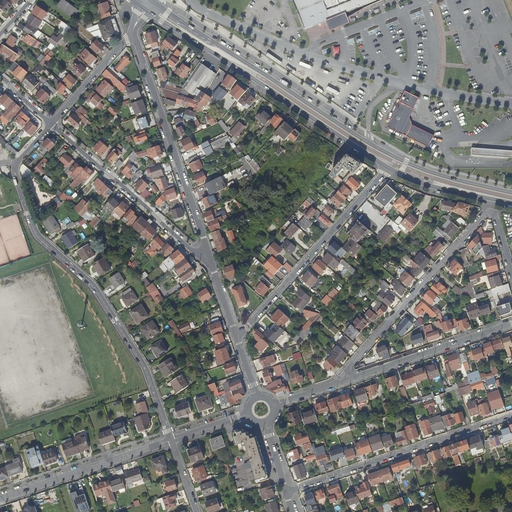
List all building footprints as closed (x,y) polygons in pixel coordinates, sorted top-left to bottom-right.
[(1,2),(0,0),(0,7),(6,13),(11,6),(4,0),(3,2),(1,1),(1,2)] [(78,10),(63,0),(60,0),(56,6),(73,18),(78,10)] [(290,0),(303,31),(327,21),(378,0),(290,0)] [(378,0),(327,21),(329,26),(392,0),(378,0)] [(98,5),(102,19),(110,16),(105,2),(98,5)] [(45,13),(36,7),(32,13),(40,18),(43,13),(44,14),(45,13)] [(37,20),(31,15),(26,22),(34,27),(36,24),(35,23),(37,20)] [(83,26),(86,25),(83,15),(81,16),(77,21),(83,26)] [(114,19),(99,24),(105,42),(113,40),(118,35),(118,31),(114,19)] [(36,30),(27,24),(23,30),(29,34),(29,33),(33,35),(36,30)] [(154,32),(145,35),(148,44),(158,41),(154,32)] [(35,39),(28,35),(24,40),(32,45),(35,39)] [(10,36),(5,43),(12,48),(15,44),(13,43),(15,40),(10,36)] [(174,42),(167,37),(163,43),(168,47),(170,45),(171,46),(174,42)] [(96,40),(94,43),(90,47),(98,54),(104,47),(96,40)] [(4,43),(2,45),(17,55),(19,52),(16,50),(12,48),(5,43),(4,43)] [(17,55),(2,45),(0,48),(0,53),(1,54),(9,59),(13,61),(17,55)] [(48,54),(51,51),(52,50),(45,46),(44,48),(47,50),(44,53),(42,52),(41,53),(46,57),(48,54)] [(96,58),(86,49),(79,56),(90,65),(96,58)] [(176,49),(167,62),(173,67),(178,61),(175,59),(180,52),(176,49)] [(41,53),(40,53),(36,57),(37,59),(40,63),(45,57),(46,57),(41,53)] [(126,55),(123,58),(121,61),(115,67),(119,71),(125,65),(126,65),(130,61),(128,59),(129,58),(126,55)] [(157,55),(149,58),(151,61),(152,60),(155,67),(162,64),(161,59),(159,59),(158,56),(157,56),(157,55)] [(40,63),(43,66),(48,60),(45,57),(40,63)] [(14,62),(8,69),(21,80),(27,73),(14,62)] [(200,101),(204,95),(197,90),(200,85),(205,89),(215,74),(199,62),(182,87),(193,95),(194,94),(197,96),(195,98),(194,99),(197,100),(200,101)] [(86,69),(80,64),(79,66),(76,63),(73,67),(75,69),(74,71),(80,76),(86,69)] [(190,68),(183,63),(176,73),(183,78),(190,68)] [(164,68),(157,70),(160,81),(168,78),(164,68)] [(102,74),(106,78),(117,88),(123,93),(123,91),(124,90),(125,86),(106,69),(102,74)] [(38,83),(30,75),(23,83),(31,91),(38,83)] [(76,81),(69,75),(63,82),(70,88),(76,81)] [(228,93),(236,80),(228,75),(220,88),(228,93)] [(113,88),(104,80),(96,90),(104,97),(113,88)] [(46,82),(45,83),(49,86),(48,87),(55,94),(57,91),(46,82)] [(137,86),(136,82),(128,85),(128,88),(127,89),(131,99),(141,96),(138,85),(137,86)] [(67,88),(62,84),(57,90),(61,94),(67,88)] [(178,95),(179,93),(179,92),(164,88),(165,84),(160,86),(165,99),(176,102),(178,95)] [(180,88),(165,84),(164,88),(179,92),(180,88)] [(237,102),(245,92),(237,86),(230,94),(237,100),(236,101),(237,102)] [(50,96),(42,89),(36,97),(44,104),(50,96)] [(99,97),(93,91),(87,97),(88,98),(86,100),(89,103),(89,104),(94,108),(96,106),(100,110),(104,105),(100,102),(102,100),(99,97)] [(420,97),(405,91),(389,127),(430,146),(435,135),(411,123),(409,119),(420,97)] [(254,99),(247,93),(245,96),(243,96),(241,99),(248,105),(254,99)] [(12,102),(5,95),(0,100),(0,102),(7,108),(12,102)] [(194,99),(191,99),(178,95),(176,102),(187,106),(188,105),(193,106),(193,107),(194,108),(197,100),(194,99)] [(194,108),(194,110),(200,111),(203,107),(205,108),(211,99),(204,95),(201,101),(200,101),(197,100),(194,108)] [(146,111),(142,100),(132,103),(136,114),(146,111)] [(0,116),(0,119),(6,124),(20,108),(13,102),(3,114),(0,116)] [(80,106),(77,110),(80,113),(84,117),(87,112),(80,106)] [(108,109),(115,116),(117,113),(110,107),(108,109)] [(264,126),(272,117),(263,109),(255,118),(264,126)] [(80,113),(77,110),(68,120),(75,127),(81,121),(84,124),(87,120),(84,117),(80,113)] [(197,120),(198,119),(195,117),(195,116),(197,112),(193,111),(188,110),(186,111),(185,114),(186,114),(185,119),(192,122),(197,120)] [(21,112),(14,120),(16,120),(14,122),(18,125),(19,124),(23,127),(29,119),(21,112)] [(212,126),(218,123),(215,118),(214,116),(213,117),(211,114),(207,116),(209,120),(207,120),(209,123),(210,122),(212,126)] [(264,126),(258,133),(261,135),(270,124),(275,129),(282,121),(274,115),(272,117),(264,126)] [(146,117),(137,120),(141,129),(149,126),(146,117)] [(200,127),(197,120),(192,122),(191,123),(194,130),(200,127)] [(226,133),(228,130),(221,120),(219,123),(226,132),(226,133)] [(233,129),(236,131),(241,124),(238,121),(233,129)] [(36,128),(30,122),(24,129),(30,135),(36,128)] [(283,123),(273,135),(276,138),(278,136),(284,141),(287,138),(293,131),(283,123)] [(234,137),(231,140),(233,142),(240,134),(239,134),(245,126),(244,125),(241,124),(236,131),(233,129),(229,133),(234,137)] [(182,127),(176,130),(179,137),(185,134),(182,127)] [(299,135),(293,130),(293,131),(287,138),(292,143),(299,135)] [(138,137),(137,133),(125,137),(128,142),(132,141),(133,144),(139,142),(139,144),(141,143),(141,141),(147,139),(145,134),(138,137)] [(190,138),(182,142),(186,152),(196,147),(193,141),(192,142),(190,138)] [(213,153),(227,146),(223,138),(209,145),(213,153)] [(4,142),(3,141),(2,141),(0,139),(0,143),(5,148),(7,147),(8,145),(4,142)] [(55,144),(48,139),(42,145),(49,151),(55,144)] [(107,148),(100,141),(93,148),(101,155),(107,148)] [(144,153),(146,153),(146,152),(151,151),(152,153),(149,155),(151,161),(157,159),(157,157),(162,155),(159,145),(158,146),(148,149),(136,153),(138,156),(139,157),(145,155),(144,153)] [(16,155),(7,147),(5,148),(15,157),(16,155)] [(121,152),(118,150),(115,148),(106,158),(112,163),(121,152)] [(511,151),(472,148),(471,155),(511,157),(511,151)] [(133,150),(127,157),(133,162),(138,156),(136,153),(133,150)] [(75,161),(73,159),(72,159),(71,161),(67,158),(68,156),(65,153),(62,156),(59,160),(67,166),(68,165),(69,165),(70,166),(75,161)] [(260,169),(270,157),(266,155),(257,166),(260,169)] [(346,184),(351,178),(363,164),(347,155),(332,171),(337,176),(343,169),(342,168),(344,166),(346,167),(346,168),(350,171),(342,181),(346,184)] [(188,160),(190,164),(198,160),(196,156),(188,160)] [(44,158),(33,170),(40,177),(45,171),(41,168),(47,160),(44,158)] [(190,164),(189,164),(193,172),(202,168),(198,160),(190,164)] [(83,169),(76,163),(71,169),(77,175),(83,169)] [(243,166),(246,172),(252,169),(248,163),(243,166)] [(132,167),(129,164),(121,172),(128,178),(133,173),(129,169),(132,167)] [(153,177),(157,176),(162,174),(159,166),(150,169),(150,168),(147,169),(148,171),(149,173),(151,172),(153,177)] [(94,173),(86,167),(70,185),(73,187),(76,184),(81,179),(80,178),(82,176),(83,177),(85,176),(88,179),(94,173)] [(134,183),(142,174),(138,171),(134,174),(135,175),(131,181),(134,183)] [(333,180),(337,176),(332,171),(328,175),(333,180)] [(199,174),(194,176),(198,185),(203,182),(202,180),(206,178),(204,173),(200,175),(199,174)] [(204,184),(210,196),(213,194),(226,188),(221,176),(204,184)] [(157,180),(161,191),(162,192),(165,191),(173,188),(172,185),(167,186),(164,178),(157,180)] [(346,184),(354,191),(360,185),(351,178),(346,184)] [(113,192),(98,179),(93,184),(97,187),(95,189),(98,192),(97,193),(100,195),(102,193),(107,198),(113,192)] [(145,189),(148,185),(141,179),(135,186),(142,192),(145,189)] [(387,205),(397,193),(387,184),(374,198),(385,208),(387,205)] [(337,193),(345,200),(348,197),(346,196),(350,192),(343,186),(337,193)] [(177,196),(174,188),(173,188),(165,191),(168,199),(172,198),(173,199),(174,199),(174,197),(177,196)] [(143,198),(145,196),(149,192),(145,189),(142,192),(140,195),(143,198)] [(308,197),(311,200),(314,196),(315,197),(317,194),(314,191),(308,197)] [(336,210),(345,200),(337,193),(334,197),(333,196),(332,197),(333,198),(331,201),(333,202),(331,205),(336,210)] [(67,199),(61,194),(59,197),(69,205),(73,201),(70,198),(68,198),(67,199)] [(161,206),(166,199),(163,194),(155,203),(157,204),(158,203),(161,206)] [(210,196),(203,199),(204,203),(206,202),(209,207),(217,203),(213,194),(210,196)] [(411,205),(402,196),(394,205),(403,214),(411,205)] [(53,200),(57,205),(61,202),(57,197),(53,200)] [(314,203),(311,200),(308,197),(306,200),(312,206),(314,203)] [(113,198),(105,207),(115,210),(120,204),(113,198)] [(88,203),(85,206),(89,210),(96,203),(92,199),(89,202),(88,203)] [(88,203),(83,200),(74,210),(82,217),(86,212),(91,217),(87,221),(90,224),(90,223),(96,216),(94,215),(92,213),(89,210),(85,206),(88,203)] [(451,203),(443,201),(441,209),(449,211),(451,203)] [(120,217),(129,207),(123,202),(120,204),(115,210),(114,211),(120,217)] [(450,217),(452,219),(455,216),(452,213),(454,211),(465,216),(470,205),(458,203),(447,214),(450,217)] [(173,210),(171,211),(174,220),(184,216),(181,208),(180,208),(179,206),(172,208),(173,210)] [(334,211),(328,206),(323,212),(329,217),(334,211)] [(312,208),(305,216),(309,219),(316,211),(312,208)] [(122,220),(131,228),(139,219),(134,214),(135,213),(131,210),(122,220)] [(208,222),(215,219),(212,211),(205,213),(208,222)] [(418,221),(409,214),(401,224),(409,231),(418,221)] [(442,226),(446,229),(452,222),(448,219),(450,217),(447,214),(446,216),(443,220),(444,220),(444,221),(446,219),(447,220),(442,226)] [(52,215),(43,221),(51,234),(55,230),(57,232),(61,230),(52,215)] [(326,225),(329,221),(322,215),(319,218),(326,225)] [(94,227),(100,220),(96,216),(90,223),(94,227)] [(149,226),(153,222),(150,219),(147,222),(141,217),(133,227),(141,234),(142,233),(149,226)] [(214,223),(221,220),(221,217),(220,217),(217,218),(215,219),(208,222),(211,231),(216,229),(214,223)] [(305,231),(312,223),(305,217),(299,225),(305,231)] [(456,221),(461,226),(465,222),(459,217),(456,221)] [(289,220),(280,230),(290,238),(299,229),(289,220)] [(391,221),(377,238),(383,243),(398,227),(391,221)] [(362,236),(367,229),(359,222),(353,229),(362,236)] [(446,229),(443,232),(450,238),(459,228),(452,222),(446,229)] [(149,240),(156,232),(149,226),(142,233),(149,240)] [(440,235),(443,232),(437,226),(434,229),(440,235)] [(100,233),(105,238),(107,236),(99,228),(97,230),(100,233)] [(290,238),(291,239),(300,230),(299,229),(290,238)] [(362,236),(353,229),(348,235),(352,239),(356,242),(362,236)] [(441,239),(443,237),(440,235),(439,233),(434,229),(432,232),(437,236),(435,239),(438,242),(441,239)] [(225,249),(226,248),(223,238),(221,238),(219,230),(211,233),(218,252),(225,249)] [(62,237),(69,249),(78,243),(71,231),(62,237)] [(450,238),(443,232),(440,235),(443,237),(447,241),(450,238)] [(483,237),(483,242),(484,246),(487,245),(489,245),(489,242),(492,242),(492,234),(482,234),(483,237)] [(479,252),(482,248),(478,236),(468,247),(476,255),(479,252)] [(159,250),(165,244),(158,237),(152,243),(154,245),(151,247),(152,248),(154,250),(157,247),(159,250)] [(351,257),(360,246),(356,242),(352,239),(343,249),(351,257)] [(446,244),(441,239),(438,242),(436,245),(434,243),(430,247),(432,249),(428,254),(432,257),(440,249),(441,250),(446,244)] [(287,240),(281,247),(289,255),(292,252),(295,248),(287,240)] [(282,250),(274,243),(266,250),(274,257),(282,250)] [(341,248),(334,243),(328,250),(334,255),(341,248)] [(79,252),(85,262),(95,256),(87,244),(80,249),(81,250),(79,252)] [(168,244),(162,250),(168,256),(170,254),(171,252),(174,250),(168,244)] [(495,250),(490,252),(487,245),(484,246),(482,247),(483,248),(485,254),(482,255),(484,257),(485,260),(496,256),(495,250)] [(459,251),(465,267),(469,266),(465,255),(469,254),(467,248),(459,251)] [(177,264),(185,258),(178,250),(170,257),(170,256),(162,263),(169,271),(172,268),(174,267),(177,265),(177,264)] [(264,250),(255,259),(262,265),(268,270),(273,266),(265,259),(269,254),(264,250)] [(335,260),(328,253),(322,260),(329,266),(335,260)] [(414,262),(423,270),(430,261),(422,254),(414,262)] [(500,255),(496,256),(485,260),(484,260),(489,273),(499,270),(496,261),(502,259),(500,255)] [(100,276),(111,269),(104,258),(93,265),(100,276)] [(180,275),(192,267),(186,259),(177,265),(174,267),(180,275)] [(411,259),(409,261),(411,262),(409,263),(414,268),(411,271),(416,276),(417,277),(423,270),(414,262),(411,259)] [(326,267),(319,260),(312,267),(320,274),(326,267)] [(342,260),(339,263),(349,272),(351,274),(354,276),(357,273),(342,260)] [(454,260),(448,268),(456,274),(462,266),(454,260)] [(287,263),(284,267),(289,272),(292,269),(293,268),(287,263)] [(234,275),(235,278),(237,277),(232,264),(223,267),(227,277),(234,275)] [(195,272),(192,268),(181,276),(184,281),(193,276),(192,274),(195,272)] [(416,276),(411,271),(407,269),(405,271),(414,278),(416,276)] [(405,271),(405,270),(398,278),(407,286),(414,278),(405,271)] [(139,276),(142,281),(148,276),(144,271),(139,276)] [(492,290),(502,286),(499,276),(500,275),(499,271),(487,275),(489,279),(492,290)] [(308,272),(302,278),(311,287),(317,280),(308,272)] [(125,283),(119,273),(110,279),(116,289),(121,286),(124,284),(125,283)] [(271,284),(260,275),(258,278),(260,279),(258,280),(261,283),(255,290),(263,296),(267,291),(266,290),(271,284)] [(470,284),(471,285),(472,285),(477,283),(475,275),(468,278),(470,284)] [(439,282),(441,281),(436,277),(433,280),(438,284),(437,286),(435,284),(431,288),(438,294),(441,290),(444,293),(447,290),(439,282)] [(381,284),(386,288),(389,285),(383,280),(382,281),(379,278),(377,280),(381,284)] [(390,286),(394,289),(393,289),(401,296),(404,293),(402,291),(405,288),(399,283),(395,279),(390,286)] [(151,294),(157,290),(152,284),(146,288),(151,294)] [(454,285),(451,289),(462,298),(469,294),(473,291),(472,288),(471,285),(470,284),(460,289),(454,285)] [(491,290),(492,296),(496,305),(500,303),(496,294),(497,293),(498,295),(510,291),(508,284),(502,286),(492,290),(491,290)] [(193,293),(188,285),(179,291),(181,294),(177,296),(179,298),(182,296),(184,299),(193,293)] [(241,286),(233,289),(239,306),(247,303),(241,286)] [(138,300),(130,288),(122,294),(124,297),(122,298),(127,307),(138,300)] [(211,297),(206,289),(198,294),(203,302),(211,297)] [(291,304),(296,308),(301,309),(307,302),(306,301),(308,298),(298,289),(294,293),(296,295),(297,296),(296,298),(291,304)] [(327,296),(332,301),(339,293),(334,289),(327,296)] [(436,296),(429,290),(423,297),(430,303),(436,296)] [(159,303),(163,301),(160,296),(156,299),(154,300),(157,305),(159,303)] [(321,302),(326,307),(332,301),(327,296),(321,302)] [(373,308),(372,309),(380,316),(387,309),(378,302),(377,303),(375,301),(370,306),(373,308)] [(425,311),(432,318),(437,315),(431,310),(422,302),(414,312),(419,317),(425,311)] [(481,316),(490,313),(486,302),(478,305),(481,314),(481,316)] [(166,313),(159,303),(157,305),(162,312),(164,315),(166,313)] [(497,308),(500,317),(510,313),(511,310),(509,303),(497,308)] [(477,304),(466,308),(469,318),(481,314),(478,305),(477,304)] [(142,305),(131,312),(138,324),(149,317),(142,305)] [(435,307),(431,310),(437,315),(440,313),(441,312),(435,307)] [(361,317),(366,320),(372,313),(367,308),(362,313),(364,314),(361,317)] [(319,314),(305,310),(304,314),(306,316),(313,318),(310,321),(312,323),(320,314),(319,314)] [(281,328),(289,319),(280,311),(271,320),(275,323),(281,328)] [(361,317),(359,315),(351,325),(359,332),(368,322),(366,320),(361,317)] [(413,324),(406,318),(395,331),(401,337),(413,324)] [(464,320),(457,323),(460,331),(470,327),(466,318),(464,319),(464,320)] [(444,332),(458,327),(455,319),(442,324),(444,332)] [(168,322),(172,328),(176,327),(176,326),(172,320),(168,322)] [(210,326),(213,336),(223,333),(222,327),(223,326),(223,327),(226,326),(224,320),(220,322),(210,326)] [(159,332),(153,322),(142,328),(147,335),(145,335),(148,339),(159,332)] [(191,329),(188,323),(179,327),(182,333),(191,329)] [(281,328),(275,323),(264,335),(269,340),(272,342),(283,331),(281,328)] [(306,335),(314,326),(312,323),(304,332),(306,335)] [(351,325),(351,324),(344,332),(353,340),(360,332),(359,332),(351,325)] [(434,333),(431,325),(422,328),(425,336),(426,336),(428,341),(440,337),(438,331),(434,333)] [(176,327),(172,328),(173,329),(177,336),(180,335),(181,335),(176,327)] [(256,337),(255,338),(259,342),(255,346),(261,352),(269,344),(268,344),(269,342),(264,337),(256,329),(253,333),(255,335),(254,336),(256,337)] [(297,346),(307,335),(306,335),(304,332),(295,342),(297,345),(297,346)] [(216,344),(225,341),(223,337),(222,334),(214,336),(216,344)] [(509,337),(502,340),(505,348),(511,345),(511,334),(509,335),(509,337)] [(180,335),(177,336),(183,346),(186,345),(180,335)] [(354,344),(344,335),(339,342),(348,350),(354,344)] [(501,339),(490,342),(493,350),(497,349),(497,350),(500,349),(499,348),(503,347),(501,339)] [(161,341),(151,347),(158,357),(168,351),(161,341)] [(384,361),(390,358),(386,348),(383,345),(381,346),(379,348),(381,350),(377,353),(380,358),(382,357),(384,361)] [(347,354),(337,346),(334,348),(340,353),(336,358),(340,362),(347,354)] [(231,360),(227,348),(215,352),(219,364),(224,362),(230,360),(231,360)] [(464,353),(460,355),(464,368),(469,366),(464,353)] [(448,357),(452,371),(461,367),(458,359),(459,359),(457,354),(448,357)] [(268,357),(261,359),(264,368),(271,365),(268,357)] [(337,364),(330,357),(324,364),(326,367),(325,368),(328,370),(329,369),(331,371),(337,364)] [(171,358),(159,366),(166,377),(178,369),(171,358)] [(237,371),(234,362),(224,365),(227,374),(237,371)] [(497,371),(494,362),(490,364),(493,373),(494,376),(498,374),(498,373),(500,373),(499,371),(497,371)] [(440,375),(437,364),(427,368),(431,379),(440,375)] [(428,379),(424,368),(413,372),(416,383),(421,381),(428,379)] [(268,370),(263,372),(267,384),(272,382),(271,379),(269,374),(268,370)] [(294,372),(290,373),(294,384),(304,381),(302,375),(299,376),(297,371),(295,371),(294,372)] [(468,378),(470,385),(476,383),(482,381),(481,377),(479,371),(473,373),(474,375),(468,377),(468,378)] [(213,384),(206,372),(201,373),(205,380),(208,385),(213,384)] [(412,372),(400,376),(404,386),(405,386),(408,385),(412,383),(416,382),(414,377),(412,372)] [(189,386),(182,375),(172,381),(179,392),(189,386)] [(396,376),(386,379),(389,388),(399,385),(396,376)] [(482,381),(484,387),(496,383),(494,377),(486,379),(482,381)] [(465,382),(457,385),(458,389),(470,385),(468,378),(464,380),(465,382)] [(277,393),(279,396),(285,394),(283,391),(286,390),(287,389),(285,384),(283,380),(282,380),(281,379),(275,381),(267,386),(267,387),(277,393)] [(242,387),(240,380),(229,385),(228,382),(222,384),(224,387),(226,387),(226,388),(230,386),(232,391),(242,387)] [(476,383),(479,390),(484,388),(484,387),(482,381),(476,383)] [(218,386),(216,386),(215,383),(213,384),(208,385),(212,391),(211,391),(214,397),(219,395),(222,395),(226,393),(232,391),(230,386),(226,388),(226,387),(224,387),(225,391),(219,393),(217,390),(218,389),(218,386)] [(473,392),(479,390),(476,383),(470,385),(473,392)] [(376,384),(366,387),(369,397),(372,396),(376,394),(375,390),(378,389),(376,384)] [(458,389),(461,396),(473,392),(470,385),(458,389)] [(404,399),(408,398),(404,386),(400,388),(404,399)] [(219,397),(222,405),(229,402),(230,404),(232,405),(239,403),(238,399),(242,398),(245,394),(242,387),(232,391),(226,393),(222,395),(219,397)] [(358,401),(368,398),(365,388),(355,391),(358,401)] [(348,393),(339,397),(343,408),(352,404),(348,393)] [(487,395),(493,412),(499,410),(493,393),(487,395)] [(209,395),(196,400),(200,412),(213,407),(209,395)] [(342,408),(338,397),(328,400),(331,411),(342,408)] [(434,400),(424,403),(426,408),(428,408),(430,414),(435,412),(432,406),(435,405),(434,402),(435,402),(434,400)] [(471,416),(480,413),(478,407),(476,400),(467,403),(471,416)] [(486,404),(485,404),(480,406),(479,402),(478,400),(476,400),(478,407),(479,407),(483,416),(485,415),(486,417),(488,416),(488,414),(490,414),(486,404)] [(144,402),(136,405),(140,416),(147,413),(148,413),(144,402)] [(189,402),(175,407),(178,418),(192,413),(189,402)] [(320,413),(329,410),(328,406),(327,407),(325,402),(315,405),(317,410),(318,410),(320,413)] [(301,414),(305,424),(318,420),(314,409),(301,414)] [(301,423),(297,411),(288,414),(290,420),(286,421),(288,427),(292,426),(301,423)] [(462,412),(455,415),(458,424),(465,421),(462,412)] [(140,416),(135,418),(137,424),(140,431),(149,428),(147,424),(150,423),(147,413),(140,416)] [(445,427),(445,428),(455,425),(454,421),(455,421),(455,419),(454,414),(441,418),(445,427)] [(445,427),(441,418),(441,416),(429,420),(433,431),(445,427)] [(425,436),(432,433),(430,427),(431,426),(428,420),(420,423),(425,436)] [(124,422),(111,427),(112,430),(114,436),(123,433),(123,435),(128,433),(124,422)] [(405,427),(410,440),(419,437),(414,424),(405,427)] [(336,431),(337,435),(341,434),(341,432),(347,430),(347,431),(350,430),(349,426),(341,429),(336,431)] [(511,432),(510,427),(501,430),(503,435),(499,436),(501,444),(511,440),(511,432)] [(112,430),(99,434),(102,444),(115,440),(114,436),(112,430)] [(257,437),(243,430),(232,433),(236,445),(238,444),(240,450),(247,448),(251,462),(244,464),(246,470),(253,468),(257,483),(269,479),(257,437)] [(355,436),(357,441),(367,437),(365,430),(359,432),(359,433),(357,434),(357,435),(355,436)] [(396,440),(398,445),(410,441),(406,430),(401,431),(403,437),(396,440)] [(368,436),(373,451),(384,447),(379,432),(368,436)] [(84,434),(75,437),(76,440),(80,452),(83,451),(83,450),(89,447),(84,434)] [(298,445),(310,440),(308,435),(302,438),(301,434),(295,436),(298,445)] [(382,438),(385,448),(394,445),(391,435),(382,438)] [(473,438),(476,445),(483,443),(480,435),(473,438)] [(488,449),(498,445),(502,444),(501,444),(499,436),(485,441),(488,449)] [(225,446),(222,437),(210,441),(214,450),(225,446)] [(476,447),(476,445),(473,438),(467,440),(470,448),(471,449),(476,447)] [(363,454),(372,451),(368,439),(362,441),(359,442),(363,454)] [(72,441),(63,444),(67,456),(80,452),(76,440),(72,441)] [(467,440),(458,443),(461,452),(470,448),(467,440)] [(307,453),(308,456),(314,454),(315,454),(312,447),(310,442),(303,445),(304,450),(310,448),(311,452),(307,453)] [(452,455),(454,454),(461,452),(458,443),(449,446),(452,455)] [(39,446),(26,451),(31,466),(44,462),(42,456),(39,446)] [(204,458),(200,446),(195,448),(195,449),(189,452),(192,462),(204,458)] [(445,457),(452,455),(449,446),(441,449),(445,457)] [(238,448),(231,449),(232,457),(239,455),(238,448)] [(329,453),(332,461),(345,456),(344,456),(343,452),(342,448),(329,453)] [(347,460),(359,456),(356,448),(343,452),(344,456),(345,456),(347,460)] [(289,452),(291,458),(293,457),(294,459),(294,460),(300,458),(297,449),(289,452)] [(438,450),(426,454),(429,462),(432,461),(432,462),(441,459),(438,450)] [(54,452),(42,456),(44,462),(45,465),(57,461),(54,452)] [(315,456),(318,465),(329,461),(328,460),(329,459),(328,455),(327,455),(326,453),(315,456)] [(415,459),(410,461),(413,470),(420,469),(419,466),(427,464),(424,455),(415,458),(415,459)] [(163,456),(152,460),(156,471),(162,469),(164,474),(168,473),(166,467),(167,467),(163,456)] [(476,465),(483,463),(481,457),(474,458),(476,465)] [(409,460),(391,466),(393,471),(411,465),(409,460)] [(22,472),(19,461),(6,466),(6,467),(9,476),(22,472)] [(301,463),(294,466),(297,476),(305,474),(301,463)] [(207,477),(203,466),(193,470),(196,481),(206,477),(207,477)] [(6,467),(0,469),(0,480),(10,477),(9,476),(6,467)] [(127,484),(142,479),(139,468),(128,472),(127,471),(123,472),(127,484)] [(389,468),(379,472),(382,482),(393,478),(389,468)] [(382,482),(379,472),(368,475),(372,485),(382,482)] [(122,478),(110,483),(113,492),(125,487),(122,478)] [(110,483),(109,480),(99,483),(103,494),(105,493),(106,496),(109,504),(116,502),(113,492),(110,483)] [(177,488),(174,480),(161,484),(164,493),(169,491),(177,488)] [(212,481),(201,485),(205,496),(216,492),(212,481)] [(103,494),(99,483),(93,486),(97,496),(98,495),(103,494)] [(356,491),(359,499),(372,495),(368,483),(363,485),(364,486),(355,489),(356,491)] [(343,497),(339,484),(328,488),(330,493),(333,492),(334,493),(336,492),(338,498),(343,497)] [(274,496),(271,486),(260,489),(263,499),(268,498),(269,499),(271,499),(270,497),(274,496)] [(90,509),(83,489),(77,491),(76,489),(75,487),(72,488),(73,493),(70,494),(76,511),(88,511),(90,511),(90,509)] [(311,511),(318,510),(311,489),(304,492),(305,495),(308,506),(305,507),(307,511),(311,511)] [(323,489),(315,492),(318,500),(326,497),(323,489)] [(355,503),(360,502),(359,499),(356,491),(346,494),(349,505),(350,505),(355,503)] [(176,493),(163,497),(167,509),(176,505),(174,499),(177,498),(176,493)] [(404,503),(402,497),(389,502),(389,503),(391,503),(392,505),(396,503),(397,505),(404,503)] [(217,498),(206,502),(209,511),(211,511),(220,509),(224,508),(222,503),(219,504),(217,498)] [(279,511),(276,501),(265,504),(267,511),(279,511)] [(389,503),(389,502),(376,506),(377,510),(382,509),(382,507),(390,504),(389,503)]
